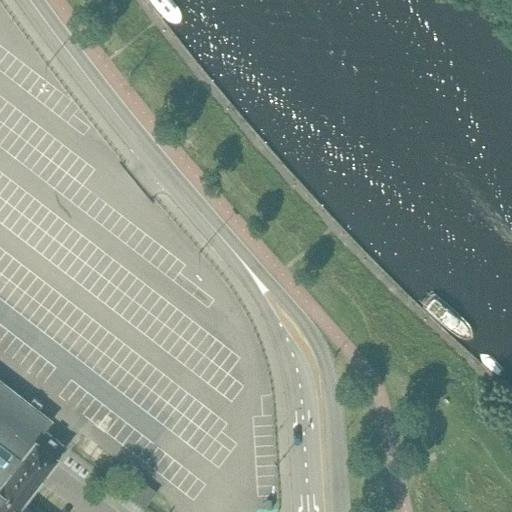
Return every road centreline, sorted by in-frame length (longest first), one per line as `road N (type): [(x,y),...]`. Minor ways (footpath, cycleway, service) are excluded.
road 1 (tertiary): [(242,262),(30,0)]
road 2 (tertiary): [(339,511),(330,378),(321,352),(283,298),(242,262)]
road 3 (tertiary): [(242,262),(295,381),(308,511)]
